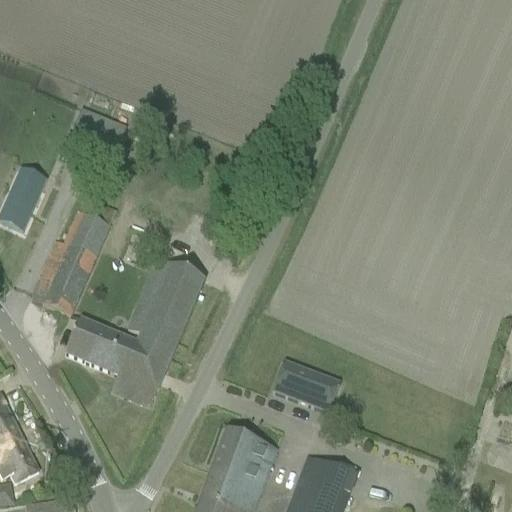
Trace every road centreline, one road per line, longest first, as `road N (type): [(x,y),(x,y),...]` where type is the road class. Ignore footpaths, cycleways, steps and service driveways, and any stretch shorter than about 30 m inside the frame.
road 1 (unclassified): [(129,511),(256,274),(375,0)]
road 2 (unclassified): [(107,511),(43,384),(0,323)]
